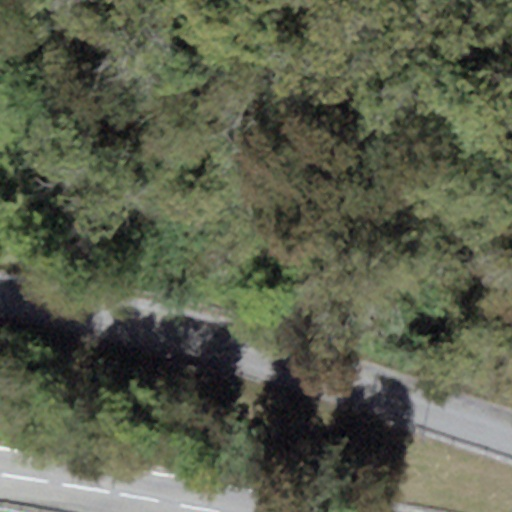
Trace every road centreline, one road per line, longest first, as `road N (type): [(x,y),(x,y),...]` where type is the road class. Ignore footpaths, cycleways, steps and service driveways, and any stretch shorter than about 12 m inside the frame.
road 1 (residential): [(0,305),(53,325),(251,362),(511,443)]
road 2 (unclassified): [(223,511),(0,472)]
